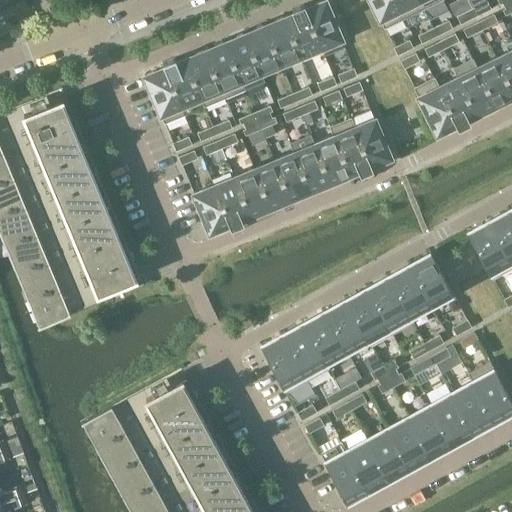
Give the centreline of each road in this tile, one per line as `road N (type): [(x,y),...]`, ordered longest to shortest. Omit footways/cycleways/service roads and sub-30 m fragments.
road 1 (residential): [(511,110),(181,263)]
road 2 (residential): [(511,196),(223,355)]
road 3 (residential): [(181,263),(105,75)]
road 4 (residential): [(288,0),(105,75)]
road 5 (residential): [(306,511),(223,355)]
road 6 (residential): [(511,431),(358,511)]
